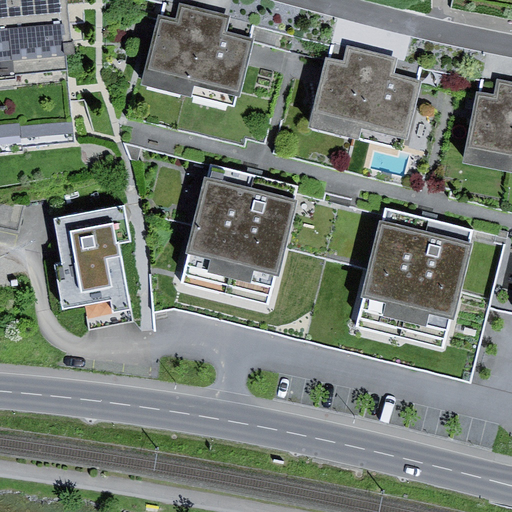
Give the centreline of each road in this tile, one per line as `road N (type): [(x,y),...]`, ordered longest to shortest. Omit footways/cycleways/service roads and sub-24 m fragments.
road 1 (primary): [(511,485),(224,420),(0,392)]
road 2 (residential): [(511,51),(303,0)]
